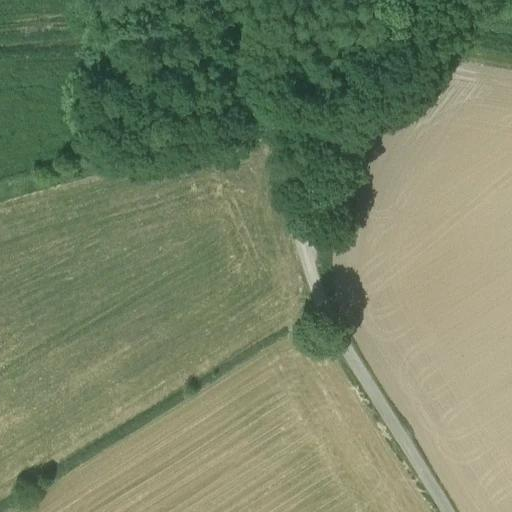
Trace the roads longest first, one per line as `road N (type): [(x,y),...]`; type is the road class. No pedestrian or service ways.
road 1 (unclassified): [(234,0),(323,307),(447,511)]
road 2 (track): [(307,258),(454,0)]
